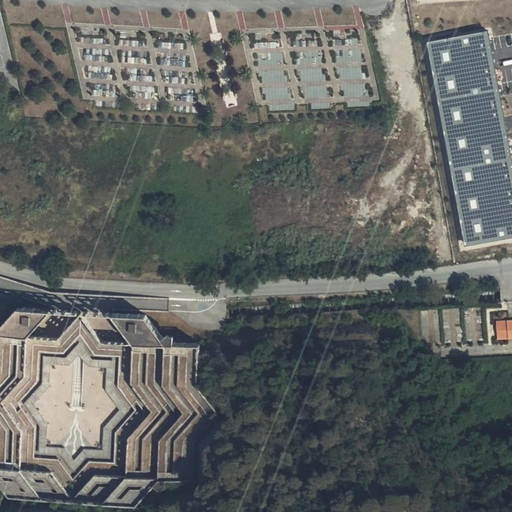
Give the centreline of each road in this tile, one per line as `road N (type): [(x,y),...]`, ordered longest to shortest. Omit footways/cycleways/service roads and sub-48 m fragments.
road 1 (unclassified): [(217,296),(511,269)]
road 2 (unclassified): [(0,283),(82,301),(198,305),(217,296)]
road 3 (unclassified): [(0,270),(54,284),(217,296)]
